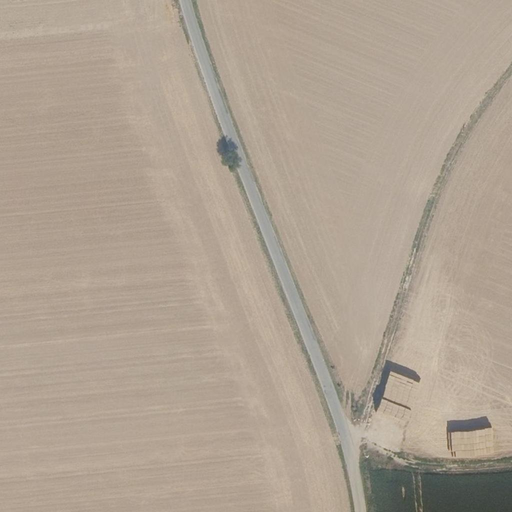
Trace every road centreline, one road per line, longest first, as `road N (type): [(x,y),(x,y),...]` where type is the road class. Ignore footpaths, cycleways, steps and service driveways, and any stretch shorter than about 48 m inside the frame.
road 1 (unclassified): [(359,511),(348,444),(188,0)]
road 2 (track): [(511,70),(439,186),(359,440),(348,444)]
road 3 (track): [(511,460),(407,464),(359,440)]
